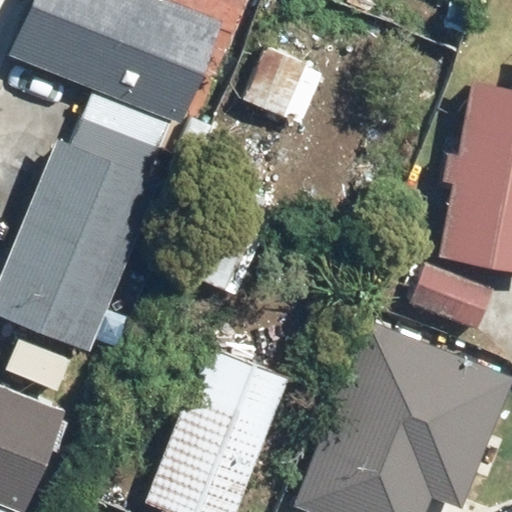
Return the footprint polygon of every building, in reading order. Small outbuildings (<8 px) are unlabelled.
[(216,15),(177,0),(10,0),(0,27),(0,47),(95,84),(67,165),(35,154),(0,253),(0,322),(77,350),(134,189),(123,185),(151,105),(177,115),(216,15)] [(318,68),(274,48),(247,109),(291,129),(318,68)] [(431,251),(511,264),(511,100),(456,92),(431,251)] [(419,256),(402,299),(469,325),(486,282),(419,256)] [(434,511),(490,367),(358,317),(287,503),(311,511),(434,511)] [(137,492),(187,511),(222,511),(275,377),(195,345),(137,492)] [(0,511),(6,511),(8,508),(12,509),(55,404),(0,381),(0,511)]
